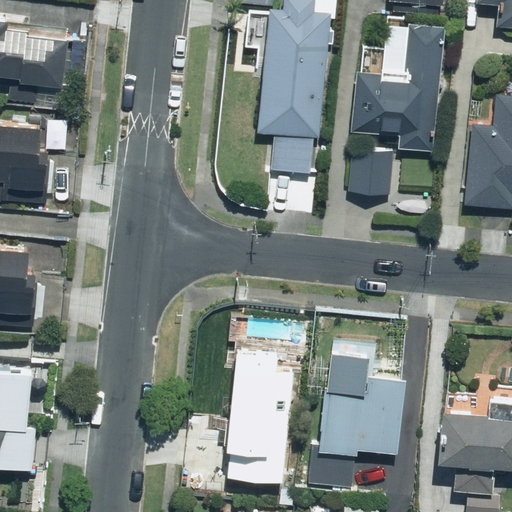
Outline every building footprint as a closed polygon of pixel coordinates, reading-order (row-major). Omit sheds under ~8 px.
[(280,0),(272,0),(277,1),(263,124),(280,126),(276,163),(315,167),(319,130),(323,130),(337,10),(340,10),(341,0),(290,0),(290,1),(281,0),(280,0)] [(511,0),(503,0),(502,18),(511,19),(511,0)] [(45,86),(45,85),(69,88),(77,33),(36,28),(37,22),(17,19),(17,12),(0,9),(0,78),(14,81),(14,82),(14,84),(14,85),(14,87),(14,88),(15,89),(15,91),(16,92),(17,93),(18,94),(19,95),(20,96),(21,97),(22,98),(24,99),(25,99),(27,99),(28,99),(30,100),(31,99),(32,99),(34,99),(35,98),(37,98),(38,97),(39,96),(40,95),(41,94),(42,93),(43,92),(44,90),(44,89),(44,88),(45,86)] [(451,20),(416,17),(411,63),(416,63),(416,69),(363,64),(358,124),(405,129),(403,142),(439,145),(451,20)] [(498,120),(478,118),(470,198),(511,202),(511,90),(501,89),(498,120)] [(0,113),(0,196),(52,200),(56,148),(49,148),(51,117),(0,113)] [(357,141),(353,185),(394,188),(398,144),(357,141)] [(38,242),(0,238),(0,318),(43,322),(46,272),(36,272),(38,242)] [(302,359),(241,353),(229,469),(291,475),(302,359)] [(0,458),(32,461),(39,462),(42,420),(35,419),(39,366),(0,363),(0,458)] [(371,381),(330,376),(325,420),(326,420),(325,438),(317,437),(317,440),(316,440),(312,475),(356,479),(360,444),(362,444),(362,439),(403,444),(411,371),(373,367),(371,381)] [(497,401),(451,396),(445,447),(463,449),(459,479),(497,483),(499,468),(497,467),(498,462),(510,463),(511,454),(511,388),(498,387),(497,401)] [(382,511),(383,495),(348,495),(347,511),(382,511)]
